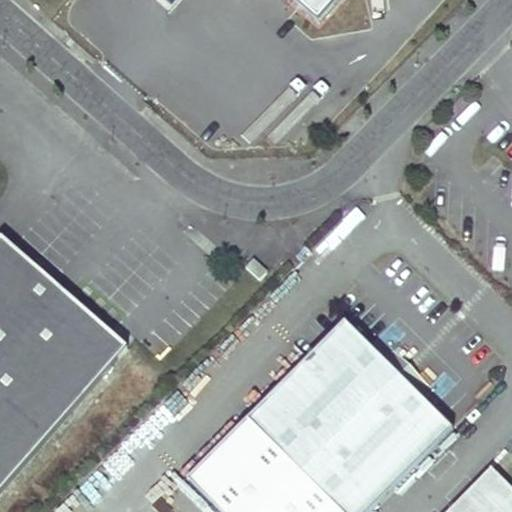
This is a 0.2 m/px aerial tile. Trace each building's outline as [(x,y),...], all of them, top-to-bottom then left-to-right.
[(307,0),(318,8),(325,0),(307,0)] [(0,495),(127,350),(2,240),(0,242),(0,495)] [(267,273),(253,260),(246,268),(260,281),(267,273)] [(371,511),(452,431),(344,324),(186,482),(215,511),(371,511)] [(258,377),(230,404),(244,419),(272,392),(258,377)] [(511,511),(511,490),(490,470),(448,511),(511,511)]
